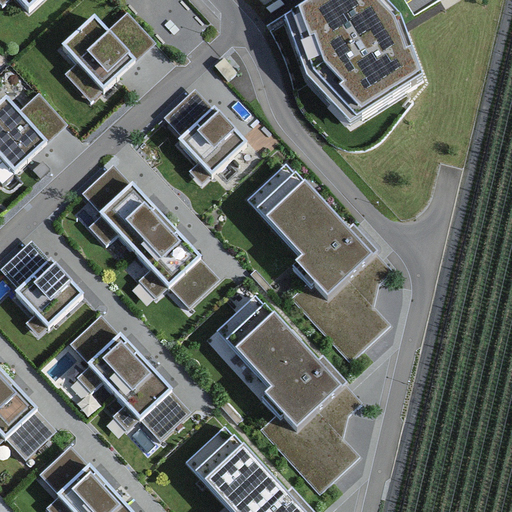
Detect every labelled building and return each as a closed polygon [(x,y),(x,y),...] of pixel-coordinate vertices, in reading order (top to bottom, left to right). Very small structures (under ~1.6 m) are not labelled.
[(0,0),(0,4),(2,7),(10,0),(20,0),(29,9),(39,0),(0,0)] [(405,22),(384,0),(308,0),(289,12),(315,81),(357,125),(424,84),(405,22)] [(95,18),(61,49),(77,65),(64,77),(91,105),(104,94),(137,63),(156,45),(128,14),(108,32),(95,18)] [(6,99),(0,105),(0,158),(15,175),(48,145),(68,126),(39,95),(19,113),(6,99)] [(245,146),(214,112),(181,142),(212,176),(245,146)] [(370,259),(286,169),(250,202),(304,260),(298,265),(328,298),(370,259)] [(166,224),(132,188),(102,215),(136,252),(166,224)] [(200,261),(166,224),(136,252),(170,288),(200,261)] [(81,297),(51,264),(18,294),(49,327),(81,297)] [(340,391),(256,301),(220,334),(274,392),(267,398),(297,430),(340,391)] [(145,367),(121,340),(91,367),(116,394),(145,367)] [(170,394),(145,367),(116,394),(140,421),(170,394)] [(56,434),(2,376),(0,378),(0,431),(27,461),(56,434)] [(299,511),(225,432),(189,465),(233,511),(299,511)] [(99,511),(115,498),(90,471),(60,498),(72,511),(99,511)] [(127,511),(115,498),(99,511),(127,511)]
